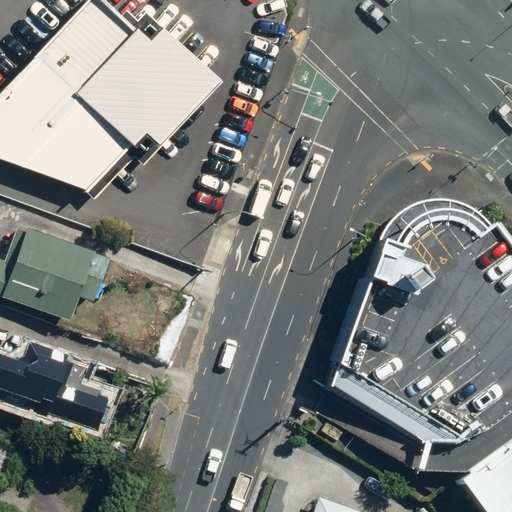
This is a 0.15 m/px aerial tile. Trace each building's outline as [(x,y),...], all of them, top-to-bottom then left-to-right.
[(103,0),(91,0),(0,99),(0,158),(93,192),(146,135),(161,149),(222,83),(154,21),(142,35),(103,0)] [(469,466),(511,435),(511,221),(505,212),(496,220),(481,205),(456,196),(431,196),(406,207),(388,227),(376,273),(368,270),(362,274),(333,356),(343,358),(336,377),(429,436),(422,449),(413,464),(469,466)] [(100,302),(117,258),(24,222),(9,260),(0,257),(0,290),(76,320),(85,296),(100,302)] [(0,382),(61,406),(79,357),(36,341),(29,360),(0,349),(0,382)] [(113,395),(80,384),(71,411),(103,423),(113,395)] [(511,511),(511,440),(471,470),(503,511),(511,511)] [(315,511),(312,511),(307,511),(306,511),(373,511),(322,495),(315,511)]
